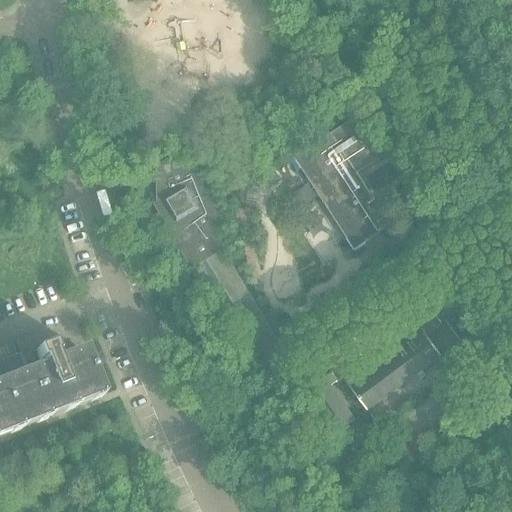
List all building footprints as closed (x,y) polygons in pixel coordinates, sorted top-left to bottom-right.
[(374,201),(352,167),(375,152),(379,159),(389,153),(363,113),(294,158),(301,169),(305,167),(314,181),(310,184),(328,211),(332,208),(351,237),(347,239),(354,251),(391,227),(382,212),(375,217),(367,205),(374,201)] [(222,219),(199,177),(187,154),(157,166),(158,204),(155,205),(165,222),(186,208),(189,214),(195,210),(206,228),(209,226),(222,219)] [(221,249),(223,249),(209,226),(206,228),(195,210),(189,214),(186,208),(165,222),(169,228),(170,234),(173,240),(178,245),(192,267),(205,259),(270,366),(286,356),(221,249)] [(421,371),(441,356),(440,355),(458,341),(444,322),(441,324),(435,316),(419,327),(416,323),(386,345),(391,352),(347,384),(367,411),(416,375),(420,380),(425,376),(421,371)] [(392,335),(386,327),(378,333),(384,341),(392,335)] [(315,341),(306,328),(295,337),(304,349),(315,341)] [(0,436),(72,408),(100,397),(82,350),(55,361),(53,356),(55,355),(51,345),(48,346),(42,333),(17,343),(16,341),(15,342),(27,372),(0,383),(0,436)] [(262,370),(254,357),(250,360),(258,373),(262,370)] [(278,370),(275,366),(269,370),(272,375),(278,370)] [(354,421),(330,386),(337,381),(331,373),(324,378),(318,368),(298,383),(334,435),(339,432),(354,421)] [(261,490),(257,483),(251,487),(256,493),(261,490)]
